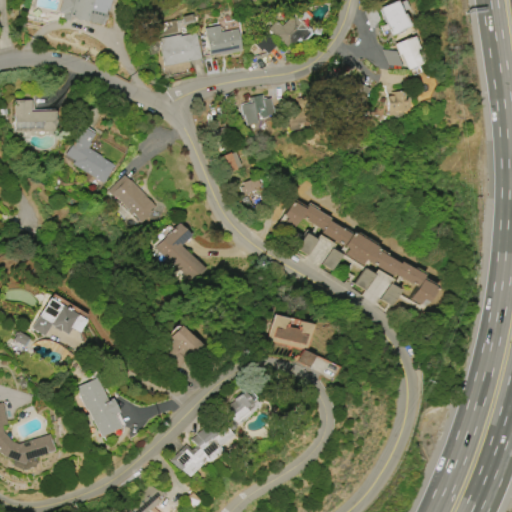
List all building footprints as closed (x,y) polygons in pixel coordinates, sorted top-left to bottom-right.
[(104,15),(105,18),(103,22),(101,26),(69,18),(68,21),(61,19),(62,15),(56,14),(59,0),(108,0),(107,11),(105,10),(104,15)] [(390,36),(377,9),(394,1),(396,4),(404,0),(408,10),(402,13),(409,27),(403,29),(403,30),(390,36)] [(369,30),(362,13),(371,3),(377,20),(369,30)] [(287,49),(267,29),(275,21),(280,27),(292,14),(296,18),(302,12),(308,18),(302,24),(311,33),(299,46),(295,41),(287,49)] [(202,28),(218,25),(219,33),(235,29),(240,52),(208,58),(202,28)] [(200,59),(164,66),(163,63),(162,63),(157,39),(178,35),(178,36),(195,33),(200,59)] [(263,33),(275,45),(266,54),(254,42),(263,33)] [(413,36),(424,63),(406,70),(399,55),(397,56),(392,45),(413,36)] [(401,67),(387,65),(381,50),(395,52),(401,67)] [(340,78),(349,84),(351,81),(355,84),(356,83),(367,89),(355,107),(326,89),(333,77),(339,81),(340,78)] [(395,115),(386,116),(385,96),(389,96),(388,93),(405,92),(405,95),(403,95),(404,105),(405,105),(405,111),(395,111),(395,115)] [(242,115),(239,105),(248,103),(247,98),(261,94),(262,99),(268,98),(272,115),(265,116),(266,118),(261,120),(257,116),(256,113),(253,114),(255,123),(245,126),(243,115),(242,115)] [(55,131),(13,132),(12,100),(28,100),(29,111),(55,111),(55,131)] [(102,184),(71,164),(73,161),(64,155),(73,141),(70,139),(78,126),(93,135),(88,143),(89,144),(87,148),(101,157),(100,158),(113,166),(102,184)] [(215,158),(228,153),(229,154),(233,152),(239,168),(222,174),(215,158)] [(141,223),(115,197),(113,198),(107,192),(123,176),(127,180),(128,180),(144,196),(143,197),(154,208),(149,213),(150,214),(141,223)] [(256,178),(259,186),(252,188),(253,191),(245,194),(241,183),(256,178)] [(419,280),(432,288),(424,301),(419,299),(415,305),(407,300),(415,287),(392,273),(391,276),(364,260),(361,266),(342,255),(345,249),(334,243),(335,242),(319,232),(320,231),(299,218),(293,228),(283,222),(285,218),(280,215),(291,197),(304,206),(306,202),(318,209),(317,211),(330,218),(328,221),(352,235),(353,233),(379,248),(377,251),(398,264),(400,262),(421,275),(419,280)] [(189,236),(180,246),(206,269),(194,283),(155,247),(166,235),(165,234),(176,223),(189,236)] [(315,240),(305,256),(294,249),(303,233),(315,240)] [(328,249),(340,255),(331,271),(319,265),(328,249)] [(373,275),(363,291),(352,284),(362,268),(373,275)] [(398,290),(389,306),(377,300),(387,284),(398,290)] [(48,298),(86,321),(78,333),(71,329),(67,335),(59,331),(59,332),(53,328),(53,327),(50,325),(43,336),(30,329),(48,298)] [(305,351),(265,341),(272,315),(286,318),(284,327),(295,329),(297,321),(312,325),(305,351)] [(180,326),(204,347),(194,358),(186,351),(181,357),(185,360),(173,373),(160,361),(170,350),(166,346),(172,339),(170,337),(180,326)] [(16,332),(26,338),(22,346),(11,340),(16,332)] [(301,350),(312,357),(306,368),(295,361),(301,350)] [(100,437),(87,410),(85,410),(74,388),(96,377),(107,401),(111,399),(117,412),(113,415),(119,428),(100,437)] [(235,423),(235,424),(234,425),(234,428),(230,430),(228,430),(232,436),(218,447),(222,452),(208,463),(205,460),(187,477),(167,461),(185,445),(189,451),(195,446),(190,439),(195,435),(195,434),(222,413),(220,411),(233,401),(231,399),(241,391),(250,402),(243,407),(247,413),(235,423)] [(52,452),(23,461),(21,465),(0,456),(0,403),(1,403),(5,426),(1,427),(2,433),(10,442),(15,444),(47,435),(52,452)] [(118,511),(148,485),(165,495),(149,511),(150,511),(118,511)]
